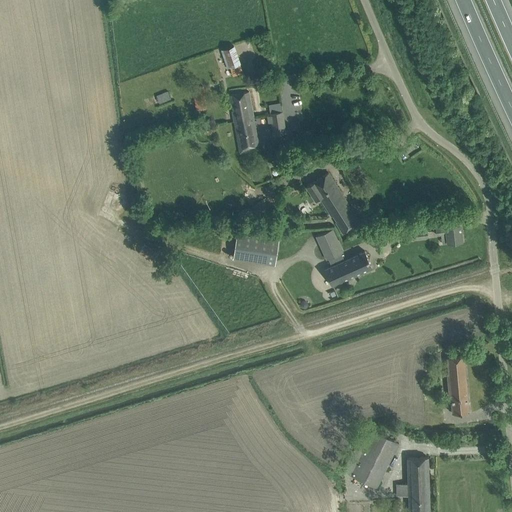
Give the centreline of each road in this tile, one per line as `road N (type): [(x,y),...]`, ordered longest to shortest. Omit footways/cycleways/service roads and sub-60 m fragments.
road 1 (unclassified): [(511,454),(491,199),(465,159),(421,124),(368,0)]
road 2 (track): [(304,336),(479,289)]
